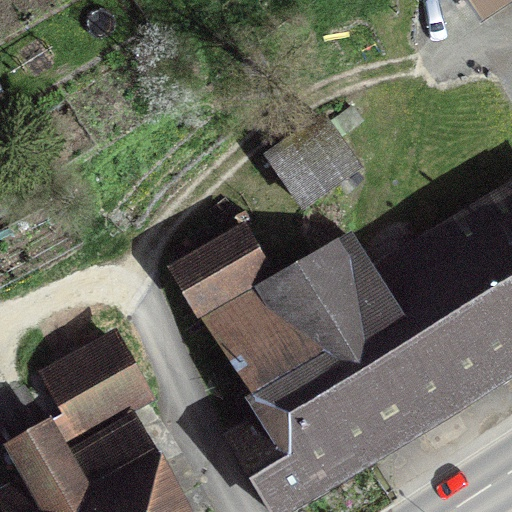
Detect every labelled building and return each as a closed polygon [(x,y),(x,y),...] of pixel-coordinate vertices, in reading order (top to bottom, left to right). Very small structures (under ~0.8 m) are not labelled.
[(472,0),(479,10),(493,0),(472,0)] [(360,170),(327,122),(272,161),(305,208),(360,170)] [(511,195),(447,235),(511,340),(511,195)] [(288,511),(511,369),(511,340),(447,235),(374,280),(353,245),(278,286),(244,231),(175,273),(267,422),(229,446),(270,511),(288,511)] [(76,438),(126,411),(144,402),(111,342),(44,379),(64,415),(76,438)] [(180,511),(126,411),(76,438),(64,415),(9,446),(31,488),(0,503),(0,504),(4,511),(180,511)]
